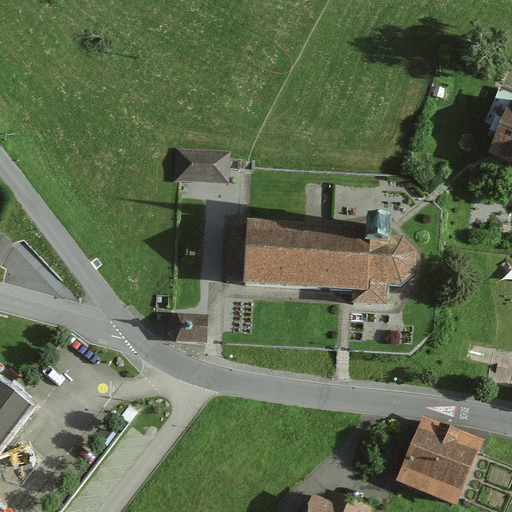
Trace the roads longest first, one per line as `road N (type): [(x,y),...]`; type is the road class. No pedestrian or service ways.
road 1 (unclassified): [(511,426),(420,404),(209,376)]
road 2 (unclassified): [(135,335),(0,160)]
road 3 (residential): [(108,511),(209,376)]
road 4 (residential): [(135,335),(106,336),(0,300)]
